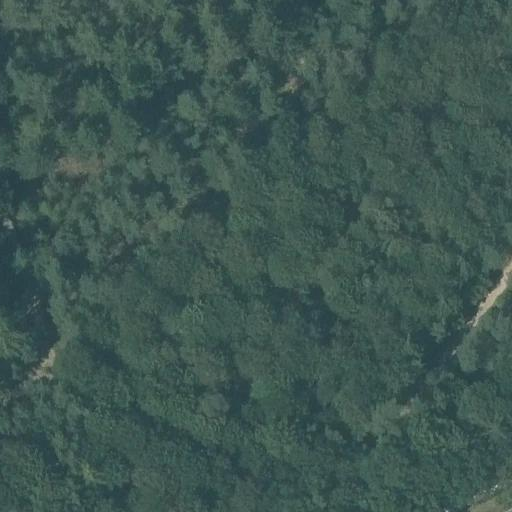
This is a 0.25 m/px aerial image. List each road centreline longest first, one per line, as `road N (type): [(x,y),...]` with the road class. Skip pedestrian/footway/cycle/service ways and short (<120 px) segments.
road 1 (track): [(44,373),(220,457),(293,476),(335,476),(376,445),(511,278)]
road 2 (track): [(0,206),(43,325),(44,373)]
